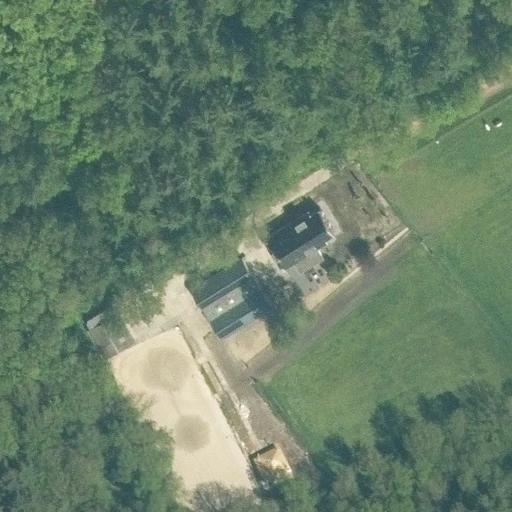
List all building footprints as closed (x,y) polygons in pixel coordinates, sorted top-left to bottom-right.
[(331,231),(323,218),(316,206),(307,211),(305,207),(262,235),(263,238),(261,239),(278,265),(281,263),(283,267),(324,240),(322,237),(331,231)] [(189,286),(220,336),(271,304),(240,255),(189,286)] [(84,323),(103,356),(133,339),(115,305),(84,323)] [(231,408),(243,449),(265,443),(252,401),(231,408)] [(255,469),(266,492),(289,481),(278,458),(255,469)]
